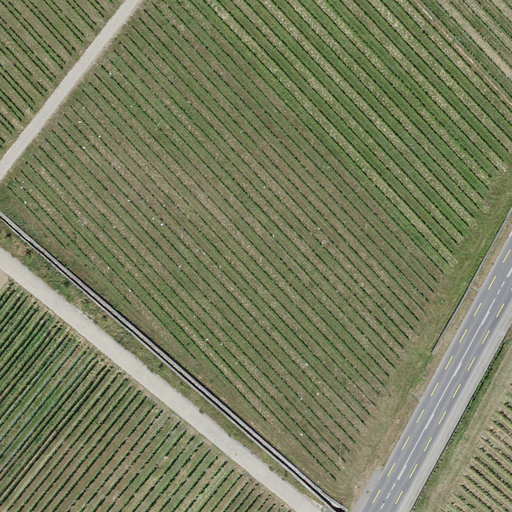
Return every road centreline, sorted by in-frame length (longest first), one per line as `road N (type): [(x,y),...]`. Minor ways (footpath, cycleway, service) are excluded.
road 1 (unclassified): [(0,256),(311,511)]
road 2 (secondary): [(380,511),(511,271)]
road 3 (track): [(132,0),(0,172)]
